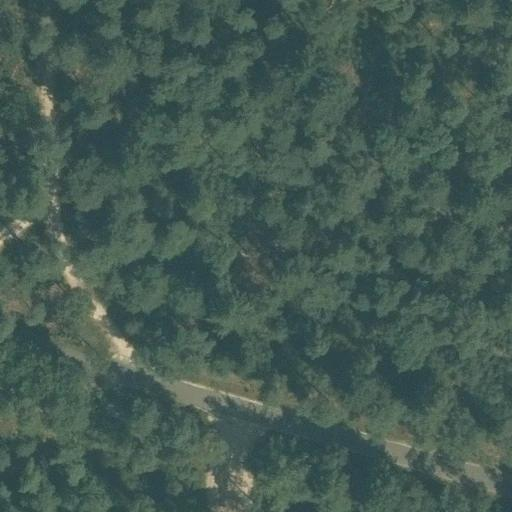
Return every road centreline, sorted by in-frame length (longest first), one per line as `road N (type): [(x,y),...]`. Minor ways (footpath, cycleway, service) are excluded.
road 1 (unclassified): [(511,487),(0,337)]
road 2 (unknown): [(172,389),(52,185),(36,216),(0,233)]
